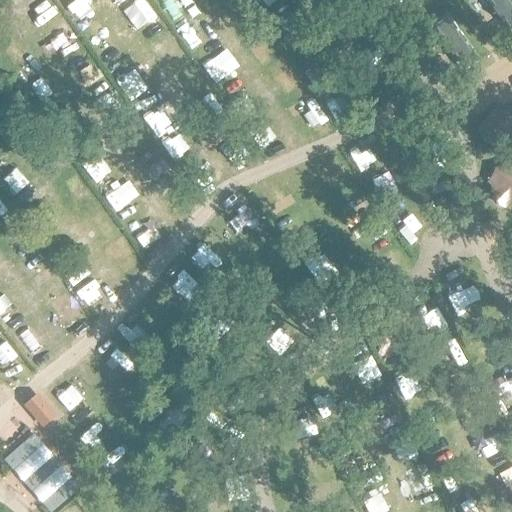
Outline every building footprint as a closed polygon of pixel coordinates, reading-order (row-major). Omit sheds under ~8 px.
[(511,2),(510,0),(485,0),(511,37),(511,2)] [(446,14),(430,26),(463,72),(479,60),(446,14)] [(33,435),(3,462),(13,472),(43,446),(33,435)] [(52,457),(22,484),(31,494),(61,467),(52,457)] [(54,511),(81,489),(71,478),(41,505),(47,511),(54,511)]
